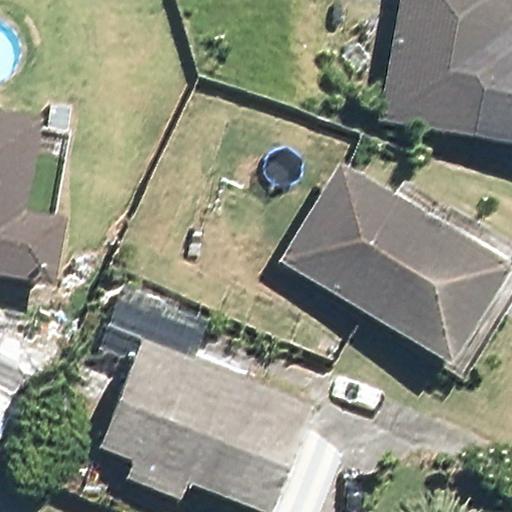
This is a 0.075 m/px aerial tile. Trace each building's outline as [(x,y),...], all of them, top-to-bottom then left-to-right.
[(501,0),(390,0),(373,123),(511,142),(511,26),(498,24),(501,0)] [(62,116),(0,108),(0,270),(43,276),(62,116)] [(326,171),(270,261),(442,366),(497,276),(326,171)] [(0,437),(40,351),(0,332),(0,437)] [(134,340),(93,449),(258,510),(298,400),(134,340)] [(310,511),(334,453),(296,437),(265,511),(310,511)]
